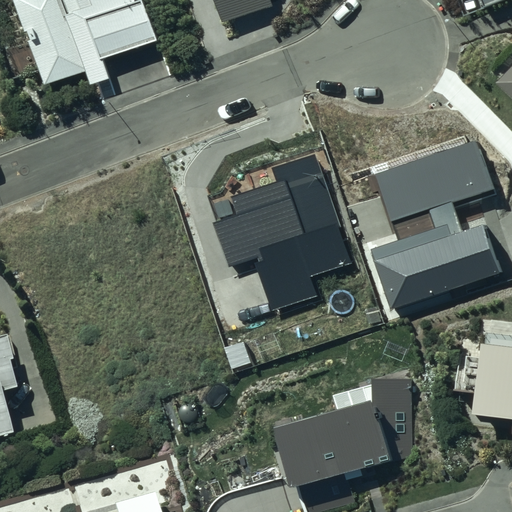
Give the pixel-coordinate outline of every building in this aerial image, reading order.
[(21,0),(36,50),(18,55),(22,69),(40,64),(45,81),(89,68),(93,83),(112,77),(105,54),(159,38),(148,0),(21,0)] [(217,0),(224,19),(275,2),(274,0),(217,0)] [(511,71),(499,84),(511,97),(511,71)] [(353,263),(318,154),(276,167),(281,182),(234,196),(241,216),(217,223),(230,266),(257,257),(274,309),(319,295),(313,276),(353,263)] [(457,385),(480,387),(478,407),(511,410),(511,332),(490,329),(489,337),(485,337),(484,353),(460,351),(457,385)] [(0,433),(12,430),(1,388),(16,384),(9,356),(11,356),(5,330),(0,331),(0,433)] [(168,511),(162,487),(121,497),(125,509),(113,511),(78,511),(78,508),(60,511),(168,511)]
